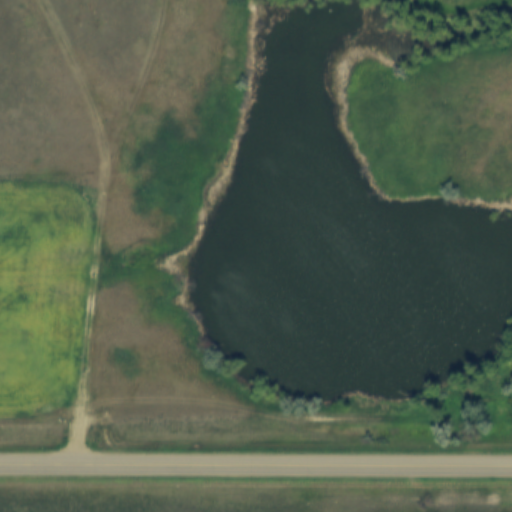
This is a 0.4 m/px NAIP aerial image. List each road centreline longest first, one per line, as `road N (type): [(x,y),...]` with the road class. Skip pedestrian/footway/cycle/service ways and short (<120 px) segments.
road 1 (tertiary): [(0,460),(511,460)]
road 2 (track): [(67,460),(104,153),(138,81),(160,0)]
road 3 (track): [(104,153),(100,126),(40,0)]
